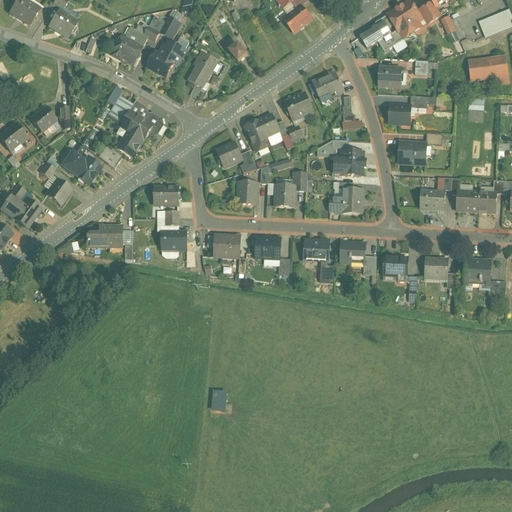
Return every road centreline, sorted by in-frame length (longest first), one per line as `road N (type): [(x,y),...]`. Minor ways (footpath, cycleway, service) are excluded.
road 1 (residential): [(193,139),(199,204),(216,223),(393,232)]
road 2 (tertiary): [(193,139),(0,277)]
road 3 (residential): [(193,139),(180,114),(156,98),(0,35)]
road 4 (residential): [(337,36),(374,126),(393,232)]
road 5 (tertiary): [(337,36),(193,139)]
